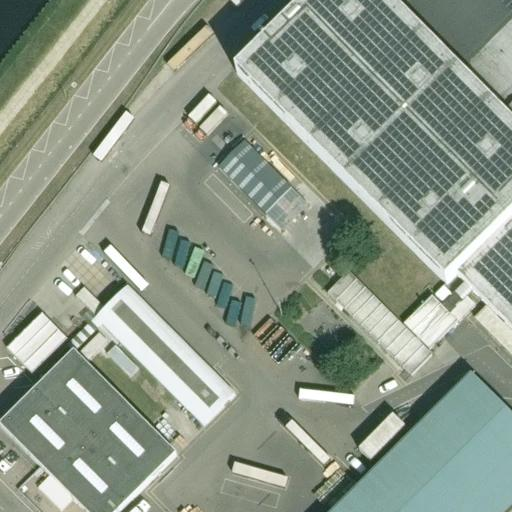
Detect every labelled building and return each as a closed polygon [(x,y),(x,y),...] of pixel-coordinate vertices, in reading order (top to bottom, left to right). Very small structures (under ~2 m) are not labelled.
[(511,511),(511,0),(394,0),(390,4),(385,0),(312,0),(237,75),(447,286),(451,282),(457,276),(511,331),(511,511)] [(245,144),(218,170),(264,217),(291,191),(245,144)] [(348,275),(327,296),(411,379),(432,358),(348,275)] [(177,457),(75,354),(102,327),(204,429),(236,397),(129,289),(106,312),(84,291),(76,299),(97,319),(40,376),(47,382),(0,428),(83,511),(121,511),(136,497),(177,457)] [(432,299),(403,327),(428,352),(457,324),(432,299)] [(467,300),(451,317),(460,325),(475,309),(467,300)] [(511,338),(484,313),(477,322),(511,353),(511,338)] [(42,316),(7,351),(33,377),(68,342),(42,316)] [(475,511),(511,476),(511,417),(472,377),(336,511),(475,511)] [(321,405),(338,396),(333,387),(317,395),(321,405)] [(344,394),(330,406),(346,424),(359,412),(344,394)] [(393,418),(359,453),(371,465),(405,430),(393,418)]
